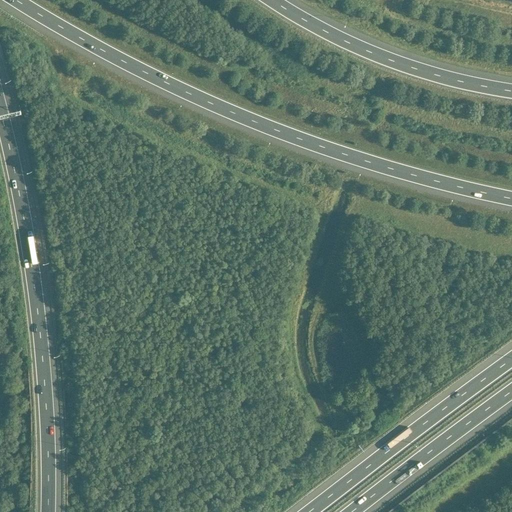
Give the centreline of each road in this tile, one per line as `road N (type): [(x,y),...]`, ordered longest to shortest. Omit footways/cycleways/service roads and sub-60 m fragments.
road 1 (motorway): [(11,0),(274,131),(511,197)]
road 2 (motorway): [(47,511),(40,332),(0,114)]
road 3 (motorway): [(511,90),(405,65),(271,0)]
road 4 (motorway): [(511,358),(308,511)]
road 5 (motorway): [(350,511),(511,390)]
